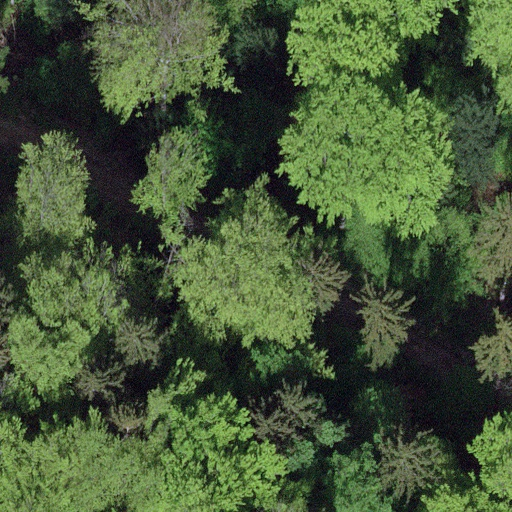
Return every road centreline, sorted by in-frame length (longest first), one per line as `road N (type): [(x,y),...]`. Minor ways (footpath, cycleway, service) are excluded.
road 1 (track): [(0,127),(511,398)]
road 2 (track): [(511,504),(138,391),(0,359)]
